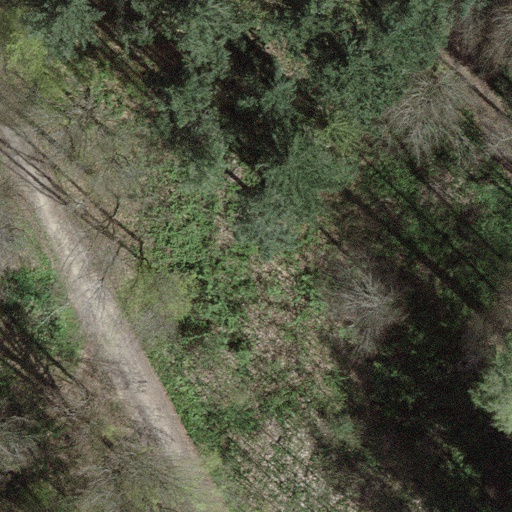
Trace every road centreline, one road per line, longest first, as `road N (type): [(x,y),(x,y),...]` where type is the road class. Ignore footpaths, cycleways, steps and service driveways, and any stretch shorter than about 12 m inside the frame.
road 1 (track): [(0,107),(204,511)]
road 2 (track): [(511,143),(438,0)]
